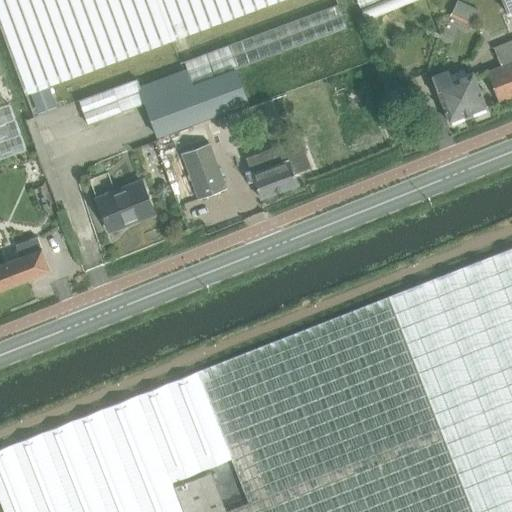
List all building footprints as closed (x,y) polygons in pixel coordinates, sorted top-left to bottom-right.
[(0,0),(0,25),(25,94),(279,0),(0,0)] [(356,0),(360,8),(379,0),(356,0)] [(511,0),(501,0),(507,13),(511,10),(511,0)] [(80,101),(88,125),(145,105),(157,138),(231,110),(235,109),(249,103),(248,101),(256,98),(252,86),(243,89),(236,69),(347,29),(338,5),(181,63),(183,70),(139,86),(137,80),(113,89),(80,101)] [(511,42),(498,48),(494,50),(501,67),(487,72),(499,103),(511,97),(511,42)] [(474,73),(466,75),(464,70),(450,75),(449,71),(432,77),(449,122),(487,107),(474,73)] [(38,114),(56,107),(49,87),(31,94),(38,114)] [(0,161),(28,152),(10,103),(0,106),(0,161)] [(235,109),(231,110),(229,114),(230,119),(235,120),(239,119),(241,115),(239,110),(235,109)] [(268,155),(250,162),(254,173),(252,174),(261,199),(262,198),(267,203),(276,200),(277,193),(298,185),(295,177),(312,170),(301,142),(284,149),(268,155)] [(210,144),(185,153),(202,197),(226,188),(210,144)] [(178,194),(192,189),(185,170),(171,174),(178,194)] [(109,228),(137,217),(138,220),(154,214),(142,181),(97,199),(109,228)] [(173,191),(171,185),(165,183),(160,185),(157,191),(159,196),(165,199),(170,197),(173,191)] [(38,238),(16,246),(20,258),(0,265),(0,290),(50,271),(38,238)] [(511,511),(511,248),(0,450),(0,502),(3,511),(511,511)]
